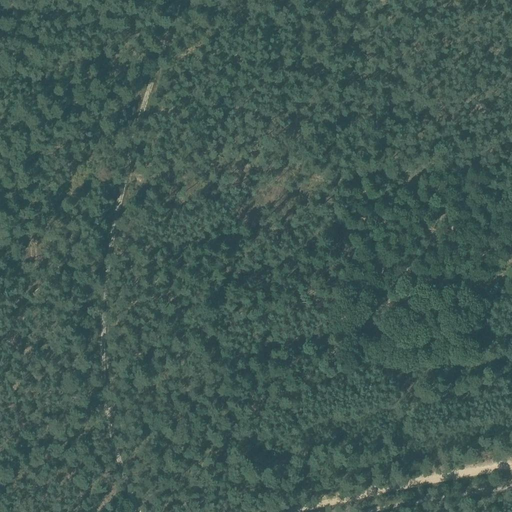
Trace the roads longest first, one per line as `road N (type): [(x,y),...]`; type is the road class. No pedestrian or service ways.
road 1 (track): [(138,511),(102,390),(101,329),(120,185),(171,0)]
road 2 (track): [(306,511),(511,470)]
road 3 (unknown): [(368,511),(511,489)]
